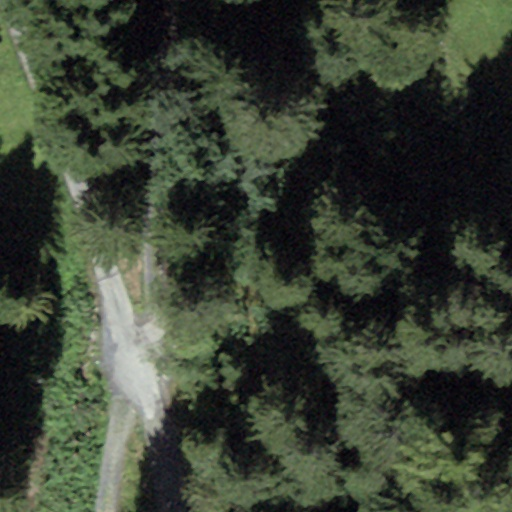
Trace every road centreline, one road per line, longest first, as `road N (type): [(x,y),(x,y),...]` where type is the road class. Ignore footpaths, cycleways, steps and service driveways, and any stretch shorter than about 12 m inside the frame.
road 1 (unclassified): [(0,0),(127,339),(180,511)]
road 2 (track): [(101,511),(127,339),(154,283),(161,0)]
